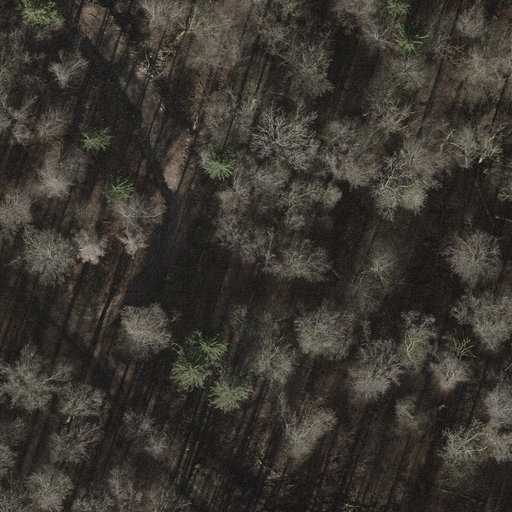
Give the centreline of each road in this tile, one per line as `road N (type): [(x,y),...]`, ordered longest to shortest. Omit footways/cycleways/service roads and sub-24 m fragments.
road 1 (track): [(60,0),(123,63),(176,143),(185,203),(171,252),(88,338)]
road 2 (track): [(0,261),(88,338),(144,422),(237,511)]
